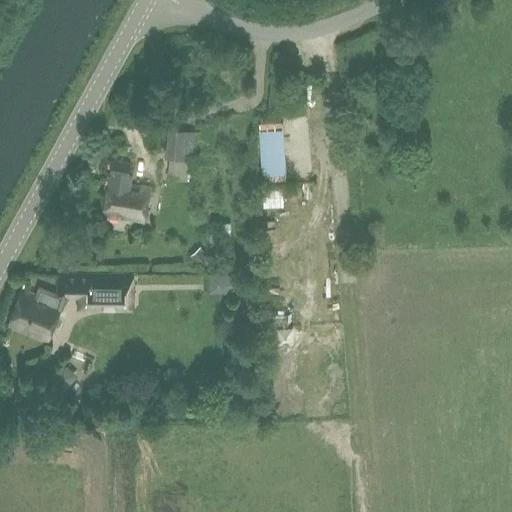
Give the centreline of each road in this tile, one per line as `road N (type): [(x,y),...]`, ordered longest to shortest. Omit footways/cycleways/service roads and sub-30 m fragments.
road 1 (tertiary): [(0,258),(144,0)]
road 2 (unclassified): [(173,0),(212,21),(279,33),(340,20),(381,0)]
